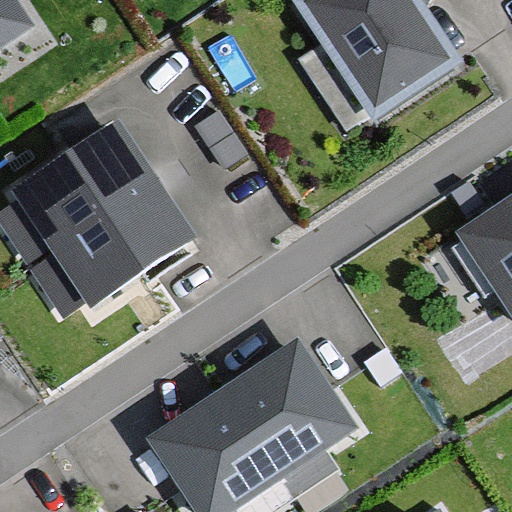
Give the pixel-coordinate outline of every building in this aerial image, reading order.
[(0,0),(0,43),(36,20),(22,0),(0,0)] [(411,0),(293,0),(291,2),(373,120),(455,63),(411,0)] [(120,114),(14,182),(90,301),(197,233),(120,114)] [(511,190),(449,233),(511,324),(511,190)] [(238,511),(352,437),(297,356),(154,450),(195,511),(238,511)]
